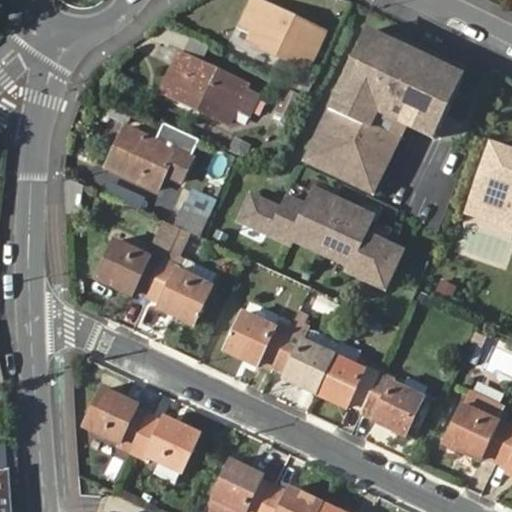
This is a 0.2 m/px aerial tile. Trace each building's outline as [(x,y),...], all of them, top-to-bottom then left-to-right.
[(310,93),(321,69),(312,64),(327,32),(258,0),(254,0),(234,42),(245,47),(248,42),(305,69),(297,87),(310,93)] [(435,140),(466,78),(372,30),(307,160),(373,193),(407,125),(435,140)] [(201,104),(199,110),(229,124),(247,85),(181,54),(166,88),(201,104)] [(163,94),(199,110),(201,104),(166,88),(163,94)] [(177,150),(127,127),(108,168),(158,191),(177,150)] [(511,153),(495,147),(476,205),(488,209),(496,224),(511,230),(511,153)] [(209,184),(224,189),(235,156),(221,151),(209,184)] [(106,181),(102,193),(140,208),(145,195),(106,181)] [(370,235),(377,222),(320,195),(314,209),(295,200),(289,213),(258,198),(246,224),(297,247),(302,236),(359,262),(353,274),(391,291),(409,254),(408,253),(370,235)] [(174,226),(182,229),(201,238),(202,235),(211,215),(186,204),(174,226)] [(472,215),(496,224),(488,209),(476,205),(472,215)] [(135,291),(150,297),(167,262),(150,254),(149,258),(116,243),(98,280),(118,289),(121,284),(135,291)] [(215,280),(218,274),(184,258),(181,264),(215,280)] [(167,262),(150,297),(162,303),(175,309),(172,315),(195,325),(212,288),(173,270),(175,265),(167,262)] [(440,279),(436,293),(452,298),(457,284),(440,279)] [(133,296),(135,291),(121,284),(118,289),(133,296)] [(159,309),(172,315),(175,309),(162,303),(159,309)] [(260,363),(274,369),(292,331),(279,325),(276,328),(246,314),(226,352),(244,361),(246,356),(260,363)] [(298,386),(317,395),(335,356),(303,341),(304,337),(292,331),(274,369),(286,376),(300,382),(298,386)] [(490,338),(483,334),(477,344),(485,349),(490,338)] [(257,368),(260,363),(246,356),(244,361),(257,368)] [(349,405),(365,413),(383,375),(368,367),(366,371),(335,356),(317,395),(334,403),(336,398),(349,405)] [(383,375),(365,413),(375,417),(389,424),(387,428),(406,437),(424,398),(391,382),(393,379),(383,375)] [(284,380),(298,386),(300,382),(286,376),(284,380)] [(119,447),(133,454),(150,418),(138,411),(122,403),(125,399),(104,389),(86,426),(121,443),(119,447)] [(484,456),(496,463),(511,429),(511,425),(500,419),(504,412),(468,395),(463,406),(445,445),(467,456),(470,450),(484,456)] [(336,398),(334,403),(347,410),(349,405),(336,398)] [(140,406),(125,399),(122,403),(138,411),(140,406)] [(373,421),(387,428),(389,424),(375,417),(373,421)] [(150,418),(133,454),(144,459),(146,455),(162,464),(158,473),(178,483),(184,471),(201,436),(181,426),(178,431),(162,424),(150,418)] [(164,418),(162,424),(178,431),(181,426),(164,418)] [(511,429),(496,463),(510,469),(511,470),(511,429)] [(0,511),(10,511),(7,472),(5,446),(0,446),(0,511)] [(481,462),(484,456),(470,450),(467,456),(481,462)] [(263,511),(274,489),(261,483),(248,476),(251,471),(234,463),(210,511),(263,511)] [(264,476),(251,471),(248,476),(261,483),(264,476)] [(318,511),(322,505),(306,497),(303,503),(287,495),(274,489),(263,511),(318,511)] [(290,489),(287,495),(303,503),(306,497),(290,489)]
